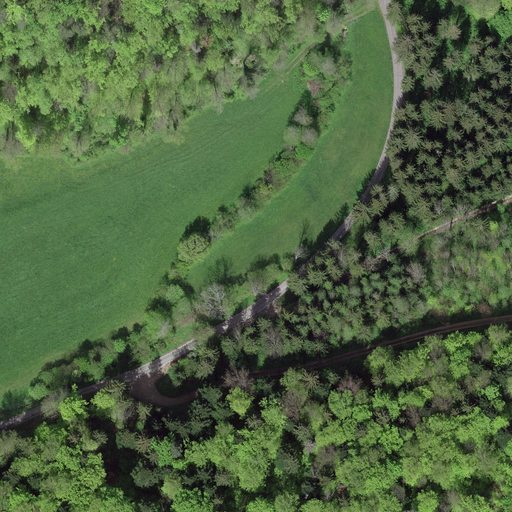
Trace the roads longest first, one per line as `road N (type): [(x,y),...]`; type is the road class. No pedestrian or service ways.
road 1 (unclassified): [(0,426),(136,373),(223,327),(324,252),(367,199),(392,139),(400,95),(386,0)]
road 2 (track): [(136,373),(149,395),(180,398),(239,375),(511,316)]
road 3 (track): [(511,198),(270,315),(249,313)]
